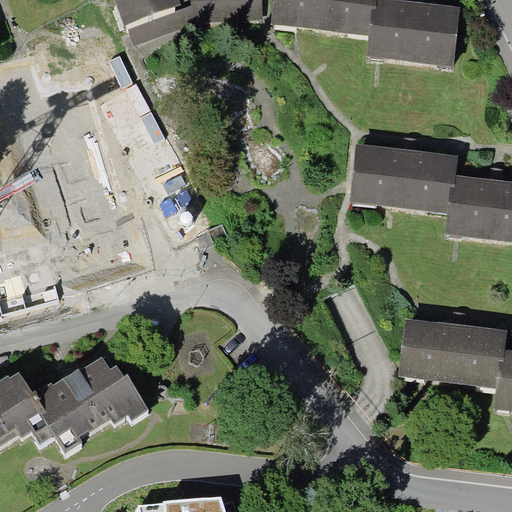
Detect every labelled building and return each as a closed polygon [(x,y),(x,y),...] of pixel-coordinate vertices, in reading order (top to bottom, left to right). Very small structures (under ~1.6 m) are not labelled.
[(114,0),(122,19),(177,2),(175,0),(114,0)] [(182,0),(177,2),(122,19),(134,45),(204,21),(262,13),(262,0),(182,0)] [(368,33),(371,0),(272,0),(270,20),(368,33)] [(457,5),(421,0),(371,0),(368,33),(365,50),(450,61),(457,5)] [(0,113),(46,84),(36,73),(23,81),(15,67),(1,70),(0,68),(0,113)] [(0,123),(46,193),(96,160),(46,84),(0,113),(0,123)] [(353,202),(447,211),(453,170),(455,155),(359,146),(353,202)] [(95,269),(146,237),(96,160),(46,193),(95,269)] [(511,178),(453,170),(447,211),(445,228),(511,237),(511,178)] [(396,372),(496,386),(502,345),(504,329),(404,315),(396,372)] [(511,346),(502,345),(496,386),(493,408),(511,410),(511,346)] [(101,362),(37,401),(46,416),(41,419),(49,432),(36,440),(41,447),(54,439),(66,458),(83,448),(80,443),(110,425),(113,430),(128,422),(130,426),(147,416),(128,384),(125,386),(117,373),(110,378),(101,362)] [(46,416),(37,401),(35,398),(33,399),(20,379),(11,385),(9,382),(0,387),(0,454),(18,443),(20,446),(36,437),(30,427),(41,419),(46,416)]
